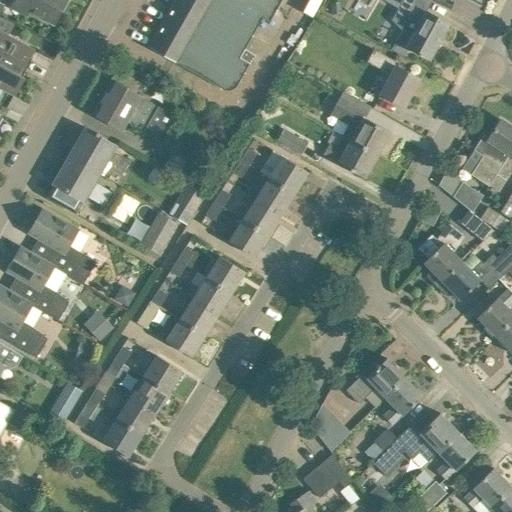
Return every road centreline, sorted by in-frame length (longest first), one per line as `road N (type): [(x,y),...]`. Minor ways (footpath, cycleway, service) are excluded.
road 1 (residential): [(227,511),(154,468),(330,188),(397,223)]
road 2 (residential): [(241,511),(362,286)]
road 3 (tertiary): [(0,206),(115,0)]
road 4 (residential): [(511,436),(362,286)]
road 5 (residential): [(397,223),(483,62)]
